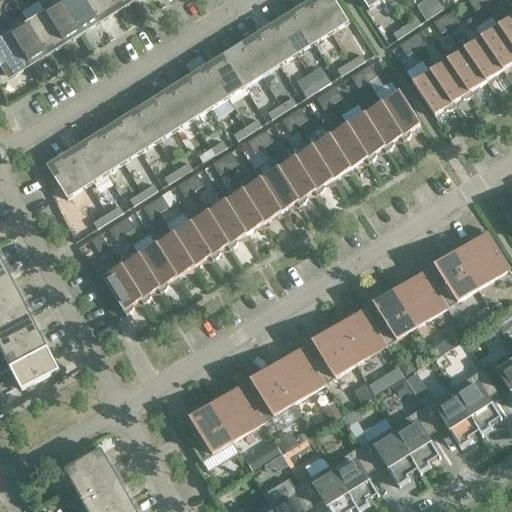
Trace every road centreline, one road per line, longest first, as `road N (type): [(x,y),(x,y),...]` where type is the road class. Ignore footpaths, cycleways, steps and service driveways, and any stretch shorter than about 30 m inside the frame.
road 1 (residential): [(124,411),(511,171)]
road 2 (residential): [(0,152),(243,0)]
road 3 (residential): [(124,411),(0,165)]
road 4 (residential): [(0,479),(124,411)]
